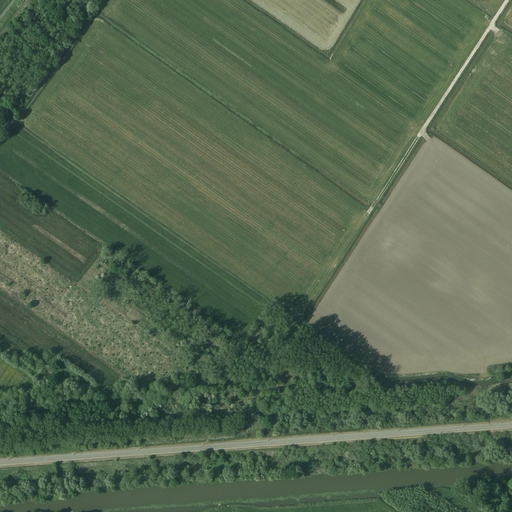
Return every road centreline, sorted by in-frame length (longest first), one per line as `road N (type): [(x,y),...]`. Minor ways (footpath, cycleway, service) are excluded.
road 1 (track): [(324,345),(0,117)]
road 2 (track): [(511,372),(381,379),(328,340)]
